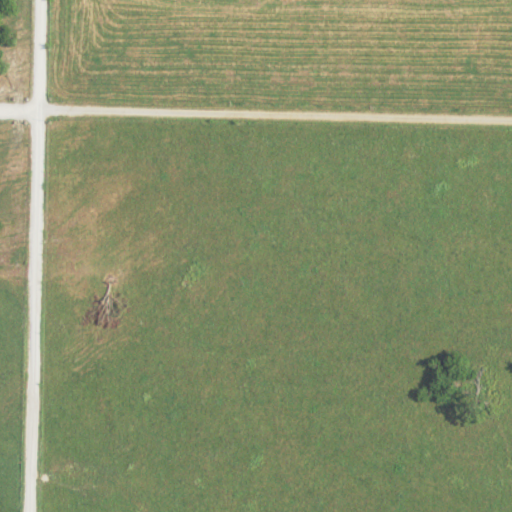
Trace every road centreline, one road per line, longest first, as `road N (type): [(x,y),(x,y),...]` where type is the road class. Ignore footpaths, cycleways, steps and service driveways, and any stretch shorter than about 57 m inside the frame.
road 1 (residential): [(26,511),(37,0)]
road 2 (residential): [(511,116),(0,107)]
